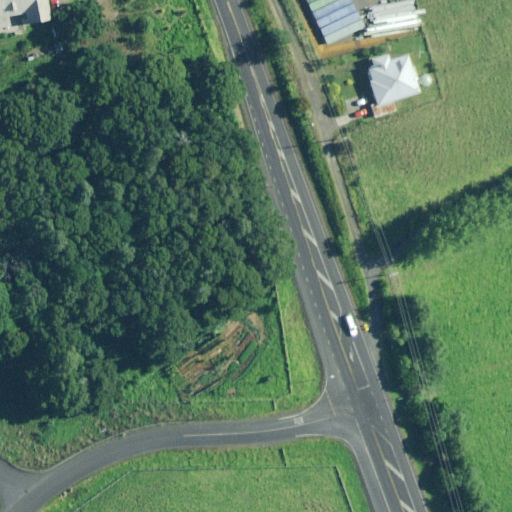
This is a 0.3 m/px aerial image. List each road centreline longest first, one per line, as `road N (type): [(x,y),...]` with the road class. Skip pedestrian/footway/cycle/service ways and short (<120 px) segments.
road 1 (secondary): [(372,394),(228,0)]
road 2 (residential): [(372,394),(299,416),(176,427),(27,488)]
road 3 (secondary): [(414,511),(372,394)]
